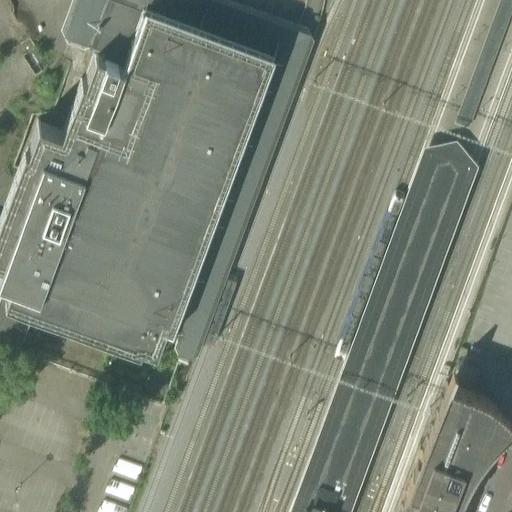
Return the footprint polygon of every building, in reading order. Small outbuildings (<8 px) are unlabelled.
[(0,326),(20,334),(22,335),(31,307),(154,351),(163,328),(170,330),(270,57),(113,0),(93,0),(88,15),(100,19),(85,61),(95,65),(93,70),(89,69),(86,68),(76,96),(72,95),(60,129),(38,121),(28,148),(20,170),(0,224),(0,326)] [(511,8),(511,0),(499,0),(454,122),(469,127),(511,8)] [(197,295),(175,344),(193,352),(212,309),(197,302),(200,296),(197,295)] [(458,360),(450,382),(470,389),(477,367),(458,360)] [(455,511),(461,498),(466,487),(467,483),(472,471),(481,457),(490,445),(511,425),(511,418),(501,408),(496,403),(494,402),(489,398),(487,397),(482,394),(477,392),(450,382),(402,511),(455,511)] [(328,511),(337,490),(328,487),(319,484),(308,511),(328,511)]
